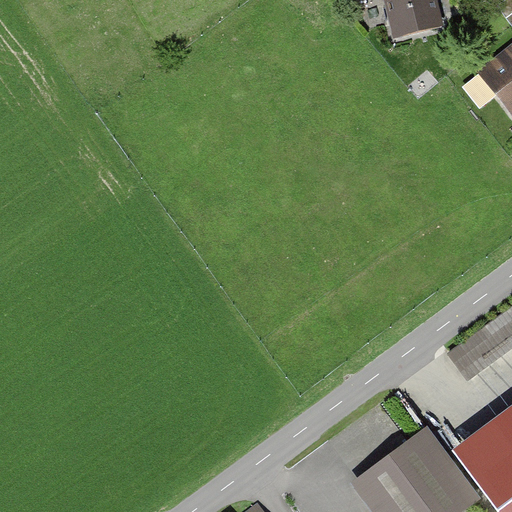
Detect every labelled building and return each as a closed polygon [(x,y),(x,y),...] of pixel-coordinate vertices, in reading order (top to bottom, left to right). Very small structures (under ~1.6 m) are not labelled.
[(448,29),(440,0),(391,0),(401,40),(448,29)] [(511,0),(492,0),(511,25),(511,0)] [(511,52),(485,74),(511,106),(511,52)] [(511,309),(452,353),(470,377),(511,346),(511,309)] [(456,511),(471,501),(425,438),(360,486),(379,511),(456,511)] [(511,511),(511,451),(474,480),(497,511),(511,511)]
